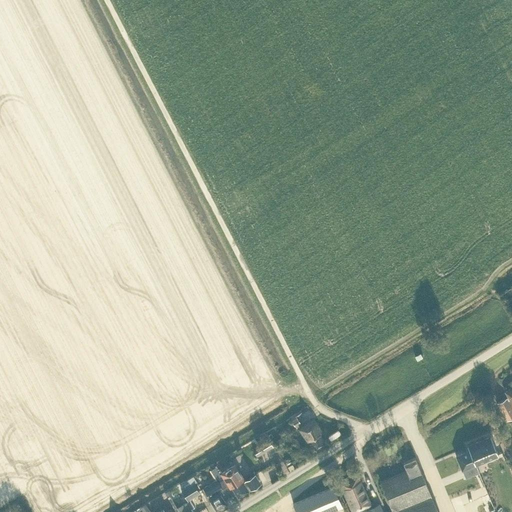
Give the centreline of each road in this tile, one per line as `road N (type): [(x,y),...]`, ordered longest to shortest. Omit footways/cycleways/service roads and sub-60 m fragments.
road 1 (track): [(106,0),(309,394),(359,434)]
road 2 (unclassified): [(234,511),(511,338)]
